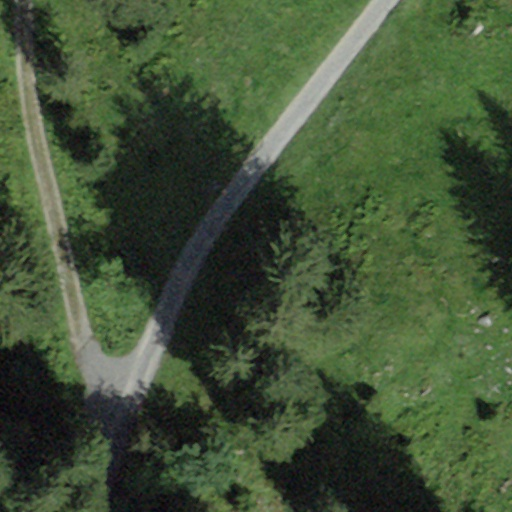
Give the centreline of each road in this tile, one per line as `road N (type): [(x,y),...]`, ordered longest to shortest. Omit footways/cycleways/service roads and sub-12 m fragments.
road 1 (track): [(390,0),(220,205),(120,418)]
road 2 (track): [(120,418),(67,262),(23,31),(24,0)]
